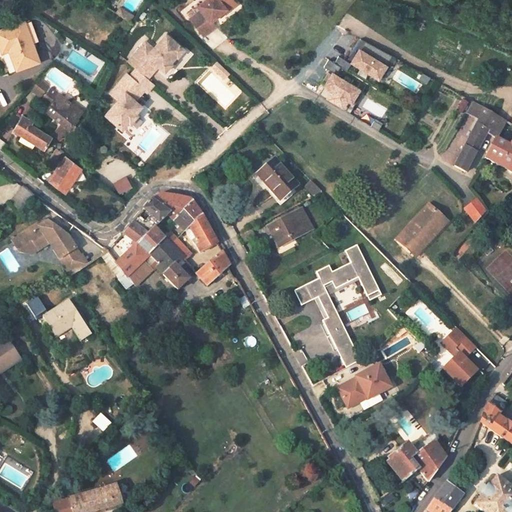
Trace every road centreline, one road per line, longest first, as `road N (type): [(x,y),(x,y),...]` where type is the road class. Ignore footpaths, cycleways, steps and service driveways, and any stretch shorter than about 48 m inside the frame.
road 1 (residential): [(0,154),(86,224),(108,231),(162,183),(197,190),(373,511)]
road 2 (unknown): [(292,88),(365,40),(395,44),(511,109)]
road 3 (residential): [(413,511),(511,357)]
